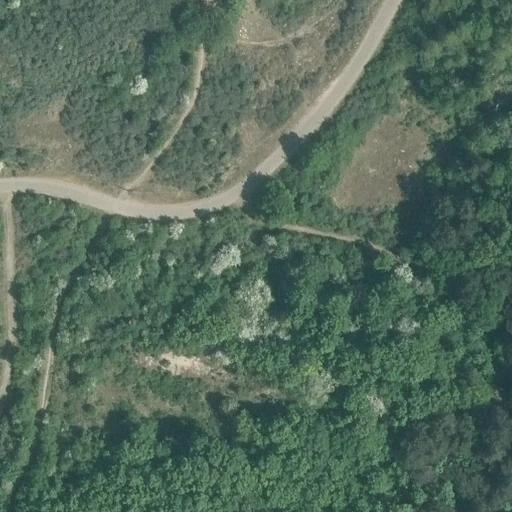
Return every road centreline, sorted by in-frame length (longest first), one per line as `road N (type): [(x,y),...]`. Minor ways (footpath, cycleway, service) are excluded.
road 1 (unknown): [(203,0),(201,79),(184,124),(117,208),(56,307),(42,407),(5,511)]
road 2 (unclassified): [(0,191),(151,214),(226,200),(289,151),(352,74),(391,0)]
